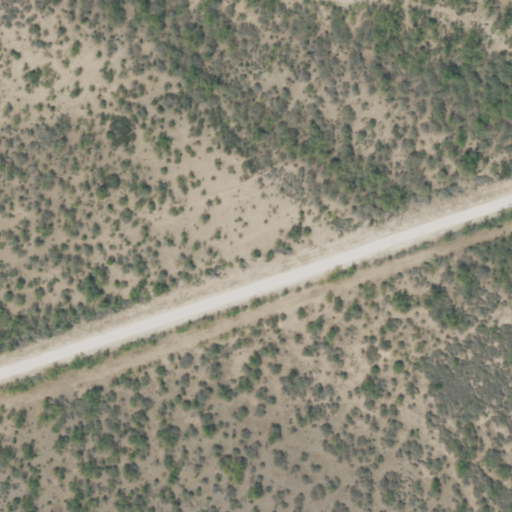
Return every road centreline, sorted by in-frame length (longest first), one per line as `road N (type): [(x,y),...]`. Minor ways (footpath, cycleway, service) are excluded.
road 1 (residential): [(511,202),(0,375)]
road 2 (residential): [(511,15),(326,7),(317,0)]
